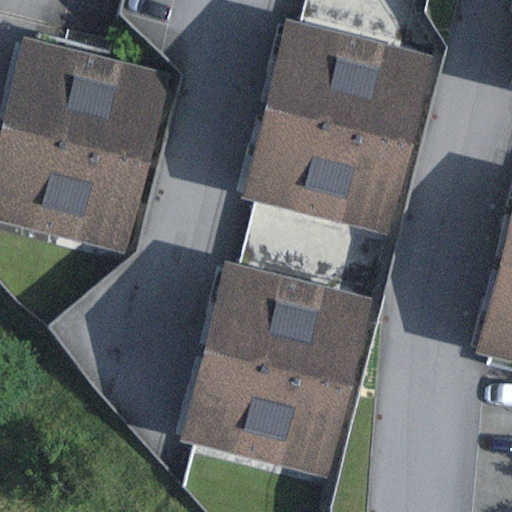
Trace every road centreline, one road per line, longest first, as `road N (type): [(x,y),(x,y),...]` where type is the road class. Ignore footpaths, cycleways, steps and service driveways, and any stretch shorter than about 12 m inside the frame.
road 1 (unclassified): [(421,511),(419,370),(491,0)]
road 2 (unclassified): [(216,0),(133,382)]
